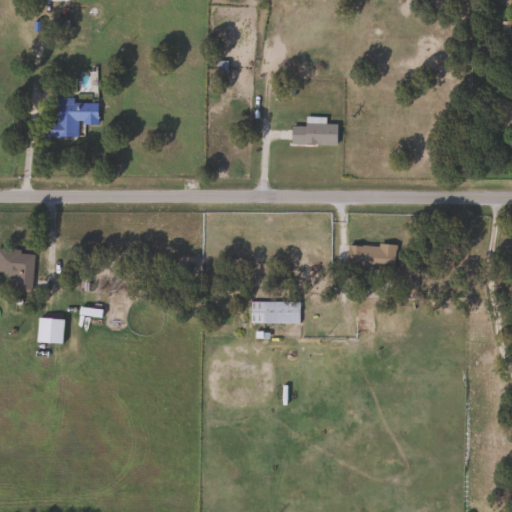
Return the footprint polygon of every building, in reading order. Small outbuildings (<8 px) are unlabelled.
[(43,122),(56,122),(57,100),(97,100),(96,124),(76,123),(76,138),(43,137),(43,122)] [(498,107),(511,107),(511,133),(497,133),(498,107)] [(290,125),(305,126),(305,121),(335,122),(335,144),(290,143),(290,125)] [(392,271),(345,267),(347,242),(394,246),(392,271)] [(30,291),(14,290),(15,272),(0,271),(0,249),(32,251),(30,291)] [(120,303),(119,319),(102,318),(104,301),(120,303)] [(298,301),(298,323),(249,323),(249,301),(298,301)] [(369,332),(355,332),(355,311),(369,311),(369,332)]
